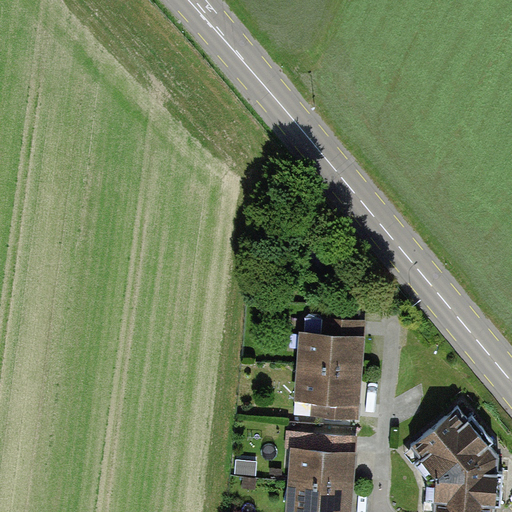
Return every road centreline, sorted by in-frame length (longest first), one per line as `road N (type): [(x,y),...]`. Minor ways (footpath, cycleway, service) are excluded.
road 1 (primary): [(511,382),(197,0)]
road 2 (residential): [(377,511),(390,318)]
